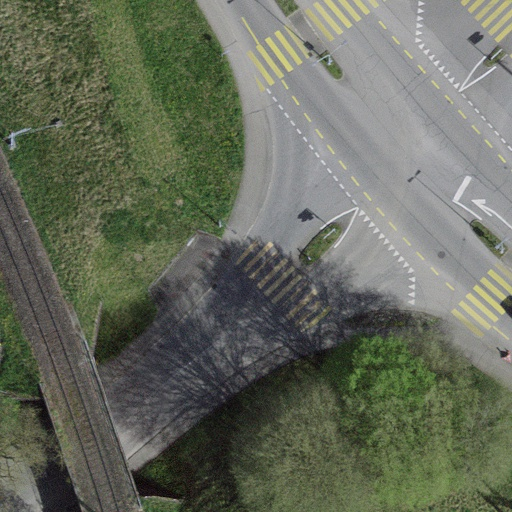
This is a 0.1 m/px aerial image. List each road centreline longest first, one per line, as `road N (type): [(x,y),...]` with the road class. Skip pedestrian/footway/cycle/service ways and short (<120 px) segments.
road 1 (residential): [(404,156),(284,285),(17,511)]
road 2 (primary): [(283,0),(404,156)]
road 3 (residential): [(511,39),(404,156)]
road 4 (primary): [(404,156),(511,262)]
